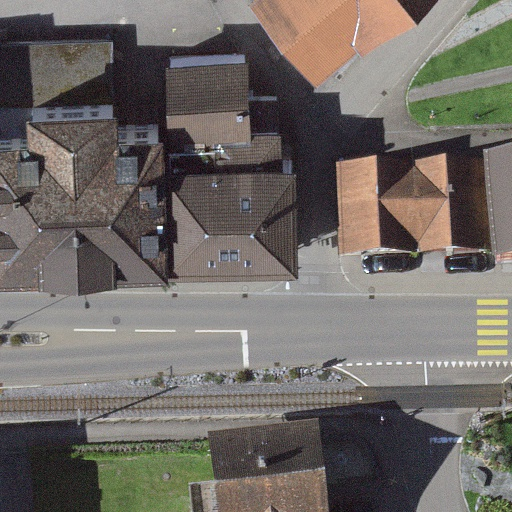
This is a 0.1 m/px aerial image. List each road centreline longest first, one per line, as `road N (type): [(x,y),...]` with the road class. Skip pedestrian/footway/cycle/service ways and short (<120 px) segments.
road 1 (residential): [(458,0),(349,107),(316,164),(315,330)]
road 2 (secondary): [(315,330),(0,340)]
road 3 (residential): [(446,511),(431,463),(425,329)]
